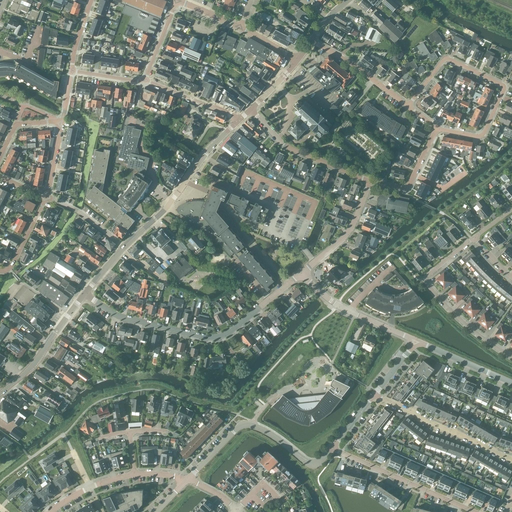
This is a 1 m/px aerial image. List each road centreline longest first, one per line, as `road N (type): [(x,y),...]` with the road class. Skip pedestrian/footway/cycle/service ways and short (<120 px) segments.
road 1 (residential): [(437,128),(481,135),(500,84),(447,59),(408,106)]
road 2 (residential): [(84,294),(120,317),(208,338),(230,333),(270,300)]
road 3 (residential): [(188,479),(242,424),(262,428),(312,465),(331,448)]
road 4 (residential): [(511,358),(459,319),(425,280),(473,239)]
road 5 (tertiary): [(124,247),(241,119)]
road 6 (residential): [(473,511),(331,448)]
road 7 (residential): [(511,460),(373,395)]
road 8 (residential): [(250,110),(284,144),(369,181)]
road 9 (residential): [(416,342),(336,305),(302,273)]
road 10 (tertiary): [(0,394),(37,360),(84,294)]
